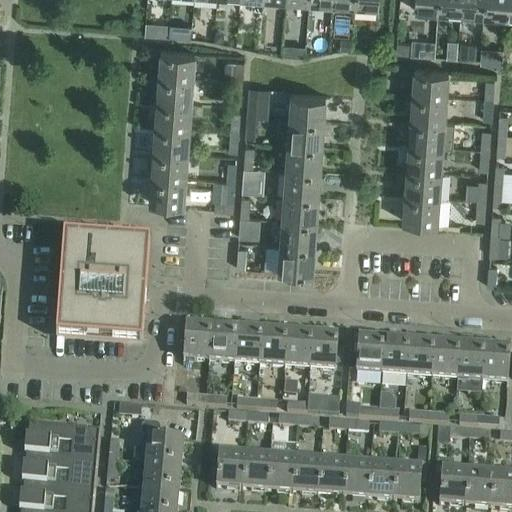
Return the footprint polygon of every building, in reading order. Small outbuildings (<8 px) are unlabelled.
[(413,0),(413,11),(438,13),(438,0),(413,0)] [(438,0),(438,13),(460,14),(461,0),(438,0)] [(461,0),(460,14),(483,16),(483,0),(461,0)] [(483,0),(483,16),(506,18),(506,0),(483,0)] [(159,28),(159,33),(169,34),(169,26),(169,24),(166,24),(165,24),(159,28)] [(169,34),(168,37),(178,38),(190,39),(191,26),(179,25),(169,24),(169,26),(169,34)] [(215,32),(214,41),(223,41),(223,33),(215,32)] [(341,39),(340,50),(351,51),(352,39),(341,39)] [(396,55),(410,56),(411,45),(397,44),(396,55)] [(477,45),(460,44),(459,59),(475,60),(477,45)] [(484,48),(483,65),(502,66),(503,50),(484,48)] [(159,51),(157,76),(194,79),(195,54),(159,51)] [(234,64),(233,82),(242,83),(243,65),(234,64)] [(412,70),(410,95),(446,98),(447,98),(449,73),(412,70)] [(157,76),(155,101),(192,104),(194,79),(157,76)] [(484,81),(483,101),(493,102),(494,82),(493,82),(493,77),(486,76),(486,81),(484,81)] [(241,102),(242,83),(233,82),(231,102),(241,102)] [(289,95),(287,121),(324,123),(326,98),(289,95)] [(410,95),(409,121),(445,125),(447,98),(446,98),(410,95)] [(249,98),(247,118),(256,119),(257,99),(249,98)] [(155,101),(153,128),(190,130),(192,104),(155,101)] [(492,122),(493,102),(483,101),(482,121),(492,122)] [(231,113),(230,133),(238,133),(240,114),(231,113)] [(499,117),(498,133),(506,135),(507,117),(499,117)] [(254,138),(256,119),(247,118),(246,138),(254,138)] [(287,121),(285,146),(322,149),(324,123),(287,121)] [(409,121),(407,146),(444,149),(445,125),(409,121)] [(153,128),(151,153),(188,155),(190,130),(153,128)] [(481,132),(480,151),(489,152),(490,132),(481,132)] [(237,154),(238,133),(230,133),(228,153),(237,154)] [(505,156),(506,135),(498,133),(496,156),(505,156)] [(285,146),(284,171),(321,174),(322,149),(285,146)] [(407,146),(405,171),(442,173),(444,149),(407,146)] [(244,148),(243,168),(252,169),(253,149),(244,148)] [(488,172),(489,152),(480,151),(479,171),(488,172)] [(151,153),(149,178),(186,180),(188,155),(151,153)] [(227,163),(226,183),(235,183),(236,164),(227,163)] [(495,167),(494,188),(495,188),(502,189),(504,167),(495,167)] [(250,188),(252,169),(243,168),(242,188),(250,188)] [(284,171),(282,196),(319,199),(321,174),(284,171)] [(405,171),(403,196),(440,198),(442,173),(405,171)] [(184,206),(186,180),(149,178),(147,204),(184,206)] [(477,182),(476,201),(485,202),(486,183),(477,182)] [(226,183),(225,203),(215,202),(214,212),(233,213),(233,204),(235,183),(226,183)] [(501,207),(502,189),(495,188),(494,188),(492,206),(501,207)] [(282,196),(280,221),(317,224),(319,199),(282,196)] [(438,225),(440,198),(403,196),(401,222),(438,225)] [(241,199),(239,219),(249,219),(250,199),(241,199)] [(484,222),(485,202),(476,201),(475,222),(484,222)] [(492,217),(490,238),(499,239),(500,217),(492,217)] [(247,239),(249,219),(239,219),(238,238),(247,239)] [(280,221),(278,247),(315,249),(317,224),(280,221)] [(63,237),(59,299),(56,332),(142,339),(144,313),(149,244),(63,237)] [(497,257),(499,239),(490,238),(489,257),(497,257)] [(313,275),(315,249),(278,247),(276,272),(313,275)] [(237,250),(236,270),(244,270),(246,250),(237,250)] [(497,268),(487,268),(486,288),(495,289),(497,268)] [(182,362),(208,364),(210,328),(184,326),(182,362)] [(210,328),(208,364),(233,366),(236,329),(210,328)] [(236,329),(233,366),(258,368),(261,331),(236,329)] [(261,331),(258,368),(284,370),(285,360),(287,333),(261,331)] [(285,360),(284,370),(309,372),(309,369),(312,335),(287,333),(285,360)] [(309,369),(309,372),(334,374),(337,337),(312,335),(309,369)] [(354,375),(380,377),(383,340),(357,338),(354,375)] [(383,340),(380,377),(405,379),(408,342),(383,340)] [(408,342),(405,379),(430,380),(433,344),(408,342)] [(433,344),(430,380),(456,382),(458,346),(433,344)] [(458,346),(456,382),(481,384),(481,383),(484,348),(458,346)] [(481,383),(481,384),(507,386),(510,350),(484,348),(481,383)] [(285,382),(284,395),(296,397),(297,383),(285,382)] [(185,405),(204,406),(205,397),(185,396),(185,405)] [(205,397),(204,406),(225,408),(226,399),(205,397)] [(306,405),(306,414),(338,417),(339,400),(307,397),(306,405)] [(235,408),(255,410),(256,401),(236,400),(235,408)] [(256,401),(255,410),(276,411),(276,403),(256,401)] [(285,412),(306,414),(306,405),(286,404),(285,412)] [(345,416),(357,417),(358,409),(358,406),(346,406),(345,416)] [(130,407),(129,418),(140,418),(141,408),(141,407),(130,407)] [(357,417),(357,418),(377,419),(378,410),(358,409),(357,417)] [(398,412),(378,410),(377,419),(397,420),(398,412)] [(408,422),(427,423),(428,414),(408,413),(408,422)] [(226,423),(248,424),(248,416),(227,414),(226,423)] [(428,414),(427,423),(433,426),(448,424),(448,416),(428,414)] [(248,416),(248,424),(267,426),(267,417),(248,416)] [(458,425),(478,427),(478,418),(459,417),(458,425)] [(277,427),(296,428),(296,419),(278,418),(277,427)] [(478,418),(478,427),(498,428),(498,420),(478,418)] [(296,419),(296,428),(317,430),(318,421),(296,419)] [(327,431),(344,432),(345,423),(328,421),(327,431)] [(345,423),(344,432),(367,434),(368,425),(345,423)] [(28,439),(26,439),(24,455),(26,455),(25,467),(23,467),(22,484),(24,484),(23,496),(21,496),(19,511),(91,511),(99,432),(29,425),(28,439)] [(147,440),(145,464),(180,467),(182,442),(158,439),(159,429),(156,426),(144,425),(141,428),(140,436),(143,439),(147,440)] [(377,434),(396,436),(396,433),(396,427),(378,426),(377,434)] [(396,433),(396,436),(418,437),(419,429),(396,427),(396,433)] [(429,430),(419,429),(418,437),(428,438),(429,430)] [(448,439),(468,441),(469,432),(449,431),(448,439)] [(469,432),(468,441),(488,442),(489,434),(469,432)] [(498,443),(511,444),(511,435),(499,434),(498,443)] [(109,442),(107,461),(117,462),(118,443),(109,442)] [(417,458),(417,463),(425,464),(425,459),(426,450),(418,449),(417,458)] [(214,490),(240,492),(243,455),(216,453),(214,490)] [(243,455),(240,492),(264,494),(267,457),(243,455)] [(267,457),(264,494),(291,496),(294,459),(267,457)] [(294,459),(291,496),(316,498),(319,461),(294,459)] [(115,483),(117,462),(107,461),(105,482),(115,483)] [(319,461),(316,498),(340,500),(342,463),(319,461)] [(342,463),(340,500),(366,502),(369,465),(342,463)] [(145,464),(143,489),(177,492),(180,467),(145,464)] [(369,465),(366,502),(391,504),(394,467),(369,465)] [(394,467),(391,504),(418,506),(421,469),(394,467)] [(438,507),(464,509),(466,472),(440,470),(438,507)] [(466,472),(464,509),(488,511),(491,474),(466,472)] [(511,511),(511,475),(491,474),(488,511),(510,511),(511,511)] [(143,489),(140,511),(175,511),(177,492),(143,489)] [(105,492),(103,511),(112,511),(114,493),(105,492)]
